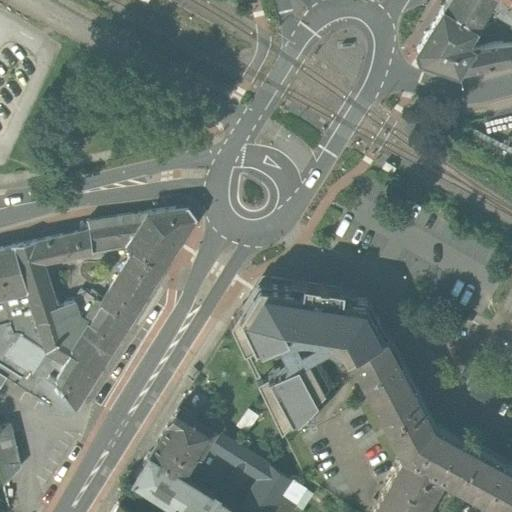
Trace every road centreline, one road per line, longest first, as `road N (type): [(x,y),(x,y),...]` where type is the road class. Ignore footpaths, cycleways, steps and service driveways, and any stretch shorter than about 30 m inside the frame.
road 1 (secondary): [(69,511),(214,276),(231,234)]
road 2 (unclassified): [(249,125),(20,0)]
road 3 (secondary): [(216,180),(177,176),(0,209)]
road 4 (residential): [(424,331),(276,229)]
road 5 (tertiary): [(369,15),(319,17),(249,125)]
road 6 (residential): [(424,331),(432,374),(458,403),(511,432)]
road 7 (tertiary): [(511,91),(446,94),(374,75)]
road 8 (tertiary): [(305,188),(374,75)]
